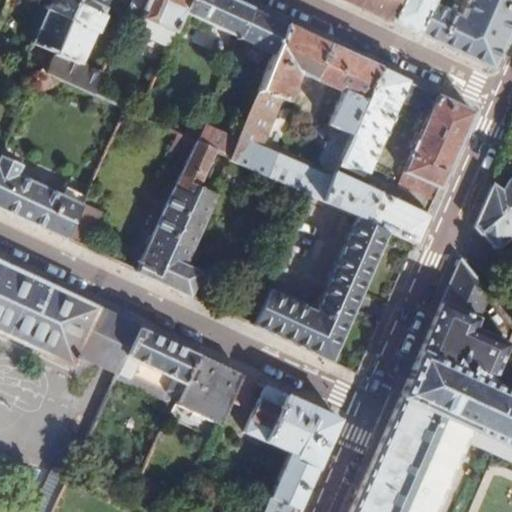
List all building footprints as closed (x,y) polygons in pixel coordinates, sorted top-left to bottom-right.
[(53,0),(33,46),(55,55),(46,75),(91,95),(100,76),(78,66),(92,35),(96,37),(112,0),(53,0)] [(190,0),(135,0),(132,8),(145,15),(137,35),(167,50),(183,16),(190,0)] [(252,12),(225,0),(190,0),(183,16),(239,42),(252,12)] [(340,0),(388,22),(397,0),(340,0)] [(397,0),(388,22),(417,36),(432,3),(433,0),(397,0)] [(491,70),(511,21),(511,0),(469,0),(462,16),(432,3),(417,36),(491,70)] [(287,28),(252,12),(239,42),(273,58),(287,28)] [(327,130),(347,140),(379,70),(287,28),(273,58),(235,142),(227,159),(311,197),(320,201),(329,182),(257,150),(279,101),(288,105),(300,77),(343,96),(327,130)] [(474,113),(379,70),(347,140),(338,162),(367,174),(399,104),(417,112),(420,107),(430,112),(398,185),(434,202),(474,113)] [(27,101),(0,160),(0,210),(38,228),(66,241),(86,197),(24,167),(50,112),(27,101)] [(193,143),(196,144),(216,153),(227,159),(235,142),(200,126),(193,143)] [(196,144),(136,274),(155,283),(199,186),(201,187),(216,153),(196,144)] [(329,182),(320,201),(388,232),(415,245),(427,219),(332,175),(329,182)] [(490,186),(475,222),(481,230),(511,205),(511,177),(510,179),(502,191),(490,186)] [(199,186),(155,283),(190,299),(202,273),(192,269),(201,251),(193,247),(217,195),(201,187),(199,186)] [(320,201),(311,197),(252,328),(328,363),(388,232),(320,201)] [(511,238),(511,205),(481,230),(497,250),(511,238)] [(460,255),(390,416),(348,511),(511,511),(511,392),(445,360),(435,355),(454,314),(462,318),(465,319),(480,320),(486,318),(499,307),(491,296),(460,255)] [(0,330),(68,362),(74,352),(116,372),(137,325),(0,260),(0,330)] [(445,360),(462,318),(454,314),(435,355),(445,360)] [(137,325),(116,372),(127,377),(130,372),(166,388),(167,398),(161,410),(167,413),(173,400),(196,352),(137,325)] [(244,374),(196,352),(173,400),(221,423),(233,399),(244,374)] [(258,381),(244,374),(233,399),(246,405),(258,381)] [(297,511),(339,419),(266,384),(244,430),(290,451),(262,511),(297,511)]
